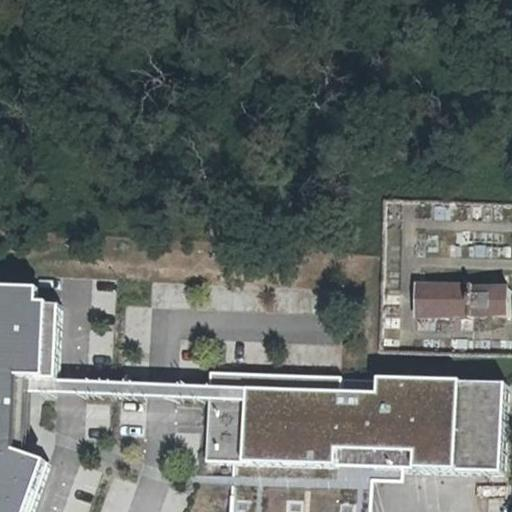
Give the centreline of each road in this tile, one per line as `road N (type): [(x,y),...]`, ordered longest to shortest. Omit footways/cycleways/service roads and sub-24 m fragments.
road 1 (unknown): [(52,511),(77,422),(80,288)]
road 2 (unknown): [(147,511),(160,474),(169,327)]
